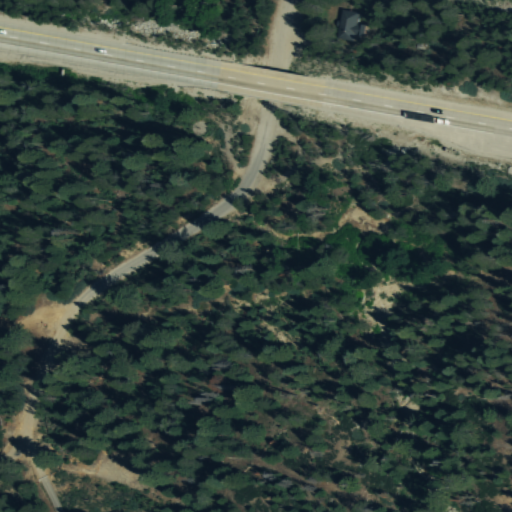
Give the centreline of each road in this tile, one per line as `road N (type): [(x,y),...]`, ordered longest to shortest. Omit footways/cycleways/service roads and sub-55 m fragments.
road 1 (residential): [(284,0),(248,182),(216,214),(99,284),(68,318)]
road 2 (motorway): [(0,41),(236,80)]
road 3 (motorway): [(301,92),(511,132)]
